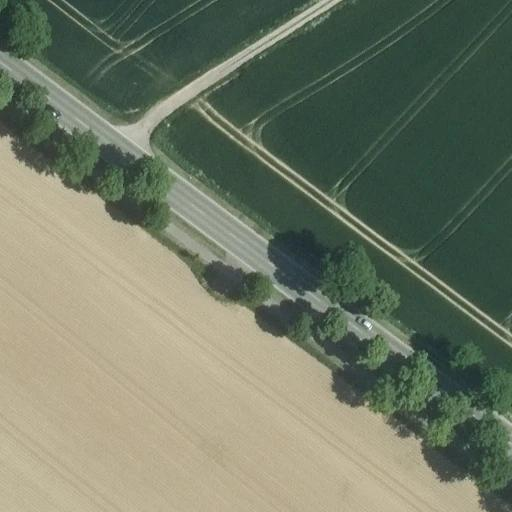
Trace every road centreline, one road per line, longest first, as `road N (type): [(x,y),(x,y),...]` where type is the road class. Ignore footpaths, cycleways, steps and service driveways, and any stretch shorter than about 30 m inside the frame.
road 1 (primary): [(122,149),(511,443)]
road 2 (unclassified): [(122,149),(155,118),(334,0)]
road 3 (primary): [(0,59),(122,149)]
